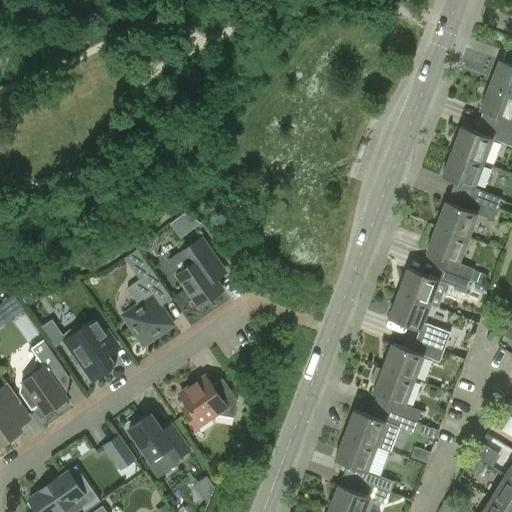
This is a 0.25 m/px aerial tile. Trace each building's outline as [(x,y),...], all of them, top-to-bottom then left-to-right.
[(511,52),(506,50),(501,61),(499,60),(490,84),(511,92),(511,52)] [(511,92),(490,84),(480,110),(499,117),(495,127),(511,133),(511,92)] [(511,146),(511,133),(495,127),(491,137),(461,126),(451,152),(482,163),(492,139),(511,146)] [(472,187),(468,198),(496,209),(500,198),(473,187),(482,163),(451,152),(442,176),(472,187)] [(445,201),(435,226),(466,238),(475,214),(492,220),(496,209),(468,198),(464,208),(445,201)] [(187,208),(169,222),(179,237),(198,223),(187,208)] [(457,262),(466,238),(435,226),(426,252),(444,259),(441,268),(469,279),(473,268),(457,262)] [(199,306),(222,290),(206,267),(216,260),(200,237),(181,251),(190,264),(176,274),(199,306)] [(125,258),(139,279),(126,288),(138,304),(122,315),(136,335),(137,334),(143,343),(158,333),(158,334),(173,324),(160,306),(171,298),(137,249),(125,258)] [(407,268),(398,292),(428,304),(437,307),(442,295),(433,291),(437,280),(465,291),(469,279),(441,268),(436,279),(407,268)] [(421,321),(428,304),(398,292),(388,318),(417,329),(413,340),(442,351),(449,332),(421,321)] [(14,295),(0,305),(0,326),(24,308),(14,295)] [(62,340),(70,350),(72,353),(68,355),(76,366),(79,364),(91,381),(108,369),(110,371),(115,363),(114,362),(114,363),(106,352),(105,347),(107,347),(115,340),(98,315),(78,330),(75,326),(61,335),(64,338),(62,340)] [(511,341),(511,324),(510,324),(502,336),(511,341)] [(66,398),(66,397),(69,377),(43,339),(30,349),(36,356),(34,368),(22,376),(19,392),(32,410),(38,406),(44,414),(66,398)] [(391,343),(382,367),(413,379),(422,355),(438,361),(442,351),(413,340),(409,350),(391,343)] [(371,391),(373,391),(372,393),(390,399),(387,410),(416,420),(420,410),(404,404),(413,379),(382,367),(381,368),(376,367),(370,382),(374,383),(371,391)] [(195,428),(215,414),(233,418),(237,400),(222,379),(212,385),(207,378),(201,377),(179,393),(189,408),(184,412),(195,428)] [(7,411),(20,402),(7,383),(0,388),(0,444),(20,430),(7,411)] [(511,401),(507,399),(500,410),(510,416),(511,413),(511,401)] [(390,452),(399,428),(411,432),(416,420),(387,410),(382,421),(353,410),(344,435),(374,446),(390,452)] [(501,430),(510,416),(500,410),(491,424),(501,430)] [(177,464),(174,460),(189,450),(174,428),(165,435),(149,413),(128,428),(148,458),(145,460),(157,478),(177,464)] [(120,471),(136,459),(118,434),(102,445),(120,471)] [(364,471),(374,446),(344,435),(334,460),(364,471),(360,481),(388,492),(392,481),(364,471)] [(482,461),(490,449),(480,443),(472,455),(482,461)] [(474,474),(482,461),(472,455),(464,468),(474,474)] [(89,502),(83,494),(83,493),(67,471),(28,498),(37,511),(77,511),(78,511),(82,507),(89,502)] [(511,480),(504,475),(491,497),(511,510),(511,480)] [(372,511),(364,509),(368,498),(383,504),(388,492),(360,481),(356,491),(337,484),(328,509),(334,511),(372,511)] [(454,506),(455,505),(462,493),(452,487),(444,500),(454,506)] [(511,511),(511,510),(491,497),(481,511),(511,511)] [(450,511),(454,506),(444,500),(436,511),(450,511)]
